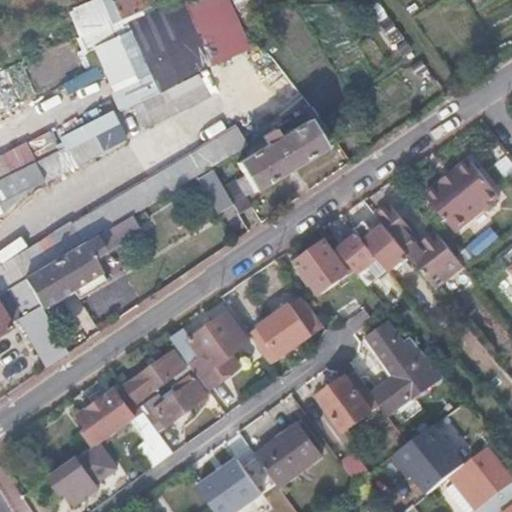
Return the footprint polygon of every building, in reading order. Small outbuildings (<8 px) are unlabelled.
[(113,21),(162,0),(119,0),(106,6),(113,21)] [(212,64),(182,0),(179,0),(128,22),(159,89),(212,64)] [(120,66),(109,44),(97,50),(108,72),(120,66)] [(20,174),(29,190),(279,60),(269,46),(20,174)] [(311,107),(306,109),(328,146),(335,141),(311,107)] [(10,261),(21,280),(54,260),(88,240),(130,215),(209,168),(237,151),(273,129),(262,111),(10,261)] [(278,138),(273,129),(237,151),(242,159),(236,164),(243,177),(221,187),(237,214),(249,207),(243,197),(251,192),(254,192),(323,148),(308,121),(278,138)] [(503,193),(472,155),(426,193),(456,231),(484,209),(491,211),(498,206),(498,197),(503,193)] [(215,217),(231,208),(211,172),(195,181),(215,217)] [(20,174),(0,184),(0,219),(29,190),(20,174)] [(392,207),(378,218),(385,226),(397,241),(410,229),(392,207)] [(130,215),(88,240),(97,254),(140,229),(130,215)] [(400,262),(409,255),(397,241),(385,226),(375,233),(368,225),(358,232),(363,238),(380,258),(390,270),(400,262)] [(467,266),(439,232),(409,255),(437,289),(467,266)] [(370,286),(373,283),(363,270),(380,258),(363,238),(343,253),(357,270),(370,286)] [(72,290),(77,299),(104,283),(92,261),(98,256),(97,254),(88,240),(54,260),(72,290)] [(323,295),(357,270),(343,253),(339,249),(335,251),(328,241),(299,261),(323,295)] [(511,250),(503,257),(511,268),(511,250)] [(437,289),(409,255),(400,262),(440,310),(449,303),(437,289)] [(373,283),(390,270),(380,258),(363,270),(373,283)] [(21,280),(39,309),(72,290),(54,260),(21,280)] [(18,322),(46,367),(66,353),(39,309),(21,280),(0,292),(0,335),(9,330),(8,327),(18,322)] [(414,299),(430,318),(436,313),(421,294),(414,299)] [(313,336),(292,305),(260,327),(281,358),(313,336)] [(346,322),(355,334),(373,322),(365,309),(346,322)] [(185,329),(173,339),(195,369),(200,377),(209,389),(226,376),(218,365),(232,354),(249,342),(229,313),(192,339),(185,329)] [(443,374),(427,354),(423,358),(412,343),(407,346),(389,322),(369,336),(399,377),(377,393),(391,413),(443,374)] [(146,396),(186,368),(176,352),(136,380),(146,396)] [(232,354),(218,365),(226,376),(240,366),(232,354)] [(381,406),(350,363),(339,371),(344,380),(320,397),(345,432),(381,406)] [(156,409),(168,426),(207,398),(193,376),(181,384),(184,390),(156,409)] [(134,419),(136,418),(117,390),(79,416),(98,444),(134,419)] [(147,415),(159,432),(168,426),(156,409),(147,415)] [(143,452),(155,468),(174,454),(159,432),(147,415),(145,412),(136,418),(134,419),(152,446),(143,452)] [(301,425),(257,455),(281,488),(323,456),(301,425)] [(79,458),(84,466),(100,454),(96,446),(79,458)] [(469,469),(455,480),(478,509),(509,485),(492,463),(482,451),(465,464),(469,469)] [(358,483),(365,477),(372,472),(356,452),(342,461),(358,483)] [(79,458),(51,477),(64,493),(68,490),(78,502),(99,487),(84,466),(79,458)] [(511,474),(498,458),(492,463),(509,485),(511,481),(511,474)] [(465,464),(451,476),(455,480),(469,469),(465,464)] [(327,511),(348,511),(337,498),(325,508),(327,511)]
